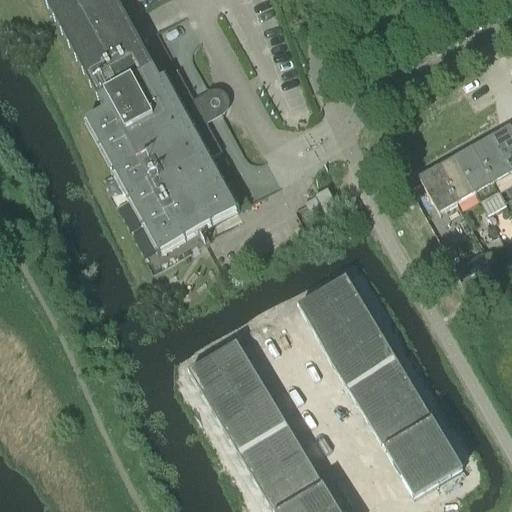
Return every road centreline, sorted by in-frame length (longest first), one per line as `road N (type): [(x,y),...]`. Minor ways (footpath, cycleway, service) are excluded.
road 1 (unclassified): [(339,124),(511,24)]
road 2 (unclassified): [(339,124),(314,68),(330,11),(347,0)]
